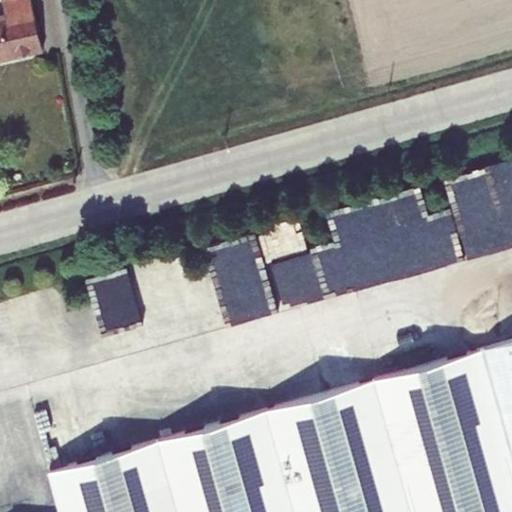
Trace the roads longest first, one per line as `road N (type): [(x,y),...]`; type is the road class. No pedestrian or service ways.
road 1 (tertiary): [(0,229),(511,85)]
road 2 (unknown): [(0,389),(511,257)]
road 3 (unknown): [(99,201),(67,0)]
